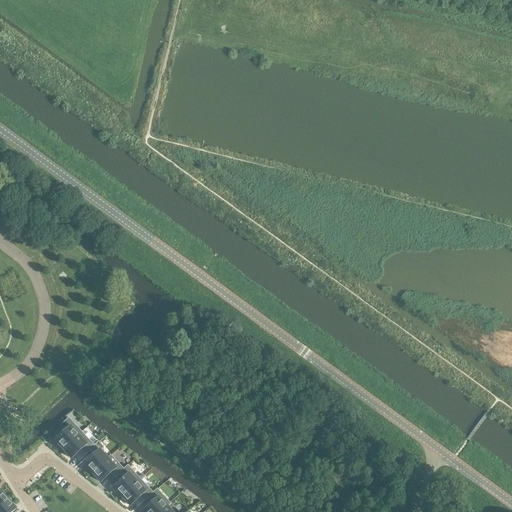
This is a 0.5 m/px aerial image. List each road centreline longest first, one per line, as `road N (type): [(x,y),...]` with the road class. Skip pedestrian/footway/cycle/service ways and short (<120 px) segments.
road 1 (tertiary): [(439,450),(0,129)]
road 2 (residential): [(0,386),(29,361),(44,316),(41,288),(0,241)]
road 3 (residential): [(14,480),(48,459),(115,511)]
